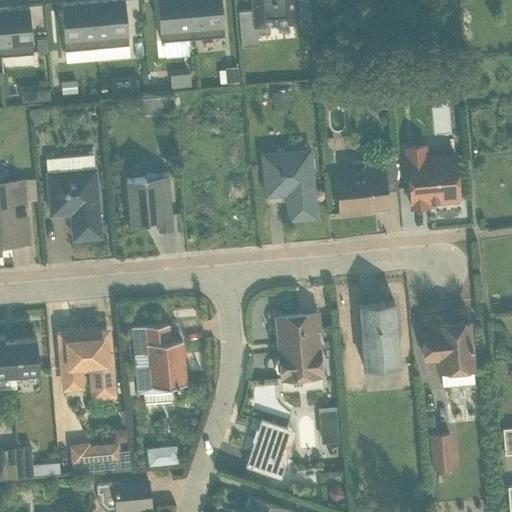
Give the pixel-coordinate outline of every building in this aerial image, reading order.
[(96,45),(91,0),(60,0),(59,0),(63,47),(96,45)] [(91,0),(96,45),(127,42),(123,0),(91,0)] [(191,37),(187,0),(155,0),(159,39),(191,37)] [(187,0),(191,37),(223,34),(219,0),(187,0)] [(268,24),(294,22),(291,0),(252,0),(253,7),(237,8),(240,44),(256,42),(255,32),(268,31),(268,24)] [(0,53),(31,50),(27,3),(0,5),(0,53)] [(224,81),(237,80),(236,65),(223,66),(224,81)] [(384,98),(383,81),(362,82),(363,100),(384,98)] [(273,106),(289,105),(287,89),(271,90),(273,106)] [(140,112),(167,110),(166,94),(138,96),(140,112)] [(30,119),(46,117),(45,105),(28,107),(30,119)] [(322,160),(334,158),(331,134),(320,136),(322,160)] [(426,201),(457,198),(453,150),(426,152),(425,142),(405,144),(410,207),(427,205),(426,201)] [(287,217),(314,215),(308,145),(259,150),(263,195),(284,193),(287,217)] [(72,236),(99,234),(92,151),(44,155),(46,169),(44,169),(48,214),(70,212),(72,236)] [(360,208),(386,205),(384,188),(395,187),(392,152),(380,153),(380,159),(366,160),(366,164),(334,167),(338,213),(360,211),(360,208)] [(157,229),(171,227),(166,168),(143,170),(143,175),(124,176),(128,222),(147,220),(147,217),(156,217),(157,229)] [(0,242),(27,240),(25,212),(14,213),(13,202),(26,201),(24,176),(0,178),(0,242)] [(363,367),(398,363),(392,299),(357,303),(363,367)] [(316,374),(322,374),(316,310),(275,314),(278,353),(274,359),(274,367),(280,371),(280,376),(304,373),(304,375),(306,376),(314,375),(316,374)] [(438,371),(473,368),(468,320),(435,323),(435,328),(421,330),(424,360),(437,358),(438,371)] [(168,384),(184,382),(180,338),(168,339),(167,321),(130,324),(133,351),(146,350),(147,365),(133,366),(136,393),(169,390),(168,384)] [(90,398),(112,396),(106,331),(106,330),(105,329),(103,328),(68,331),(68,328),(61,329),(60,329),(59,330),(58,332),(63,389),(84,387),(82,370),(87,369),(90,398)] [(14,374),(38,372),(35,335),(13,337),(13,338),(3,339),(3,334),(0,334),(0,386),(15,386),(14,374)] [(314,403),(315,438),(333,438),(333,403),(314,403)] [(275,474),(293,420),(258,408),(239,462),(275,474)] [(503,451),(511,450),(511,424),(501,425),(503,451)] [(72,472),(129,467),(125,427),(113,428),(115,441),(88,444),(87,441),(68,442),(70,460),(71,460),(72,472)] [(450,429),(428,431),(431,467),(453,465),(450,429)] [(147,465),(176,462),(175,443),(145,446),(147,465)] [(0,447),(0,478),(59,473),(58,460),(31,462),(30,445),(0,447)] [(149,504),(147,478),(96,482),(98,502),(105,509),(149,504)] [(285,511),(288,507),(249,494),(243,511),(241,511),(285,511)]
